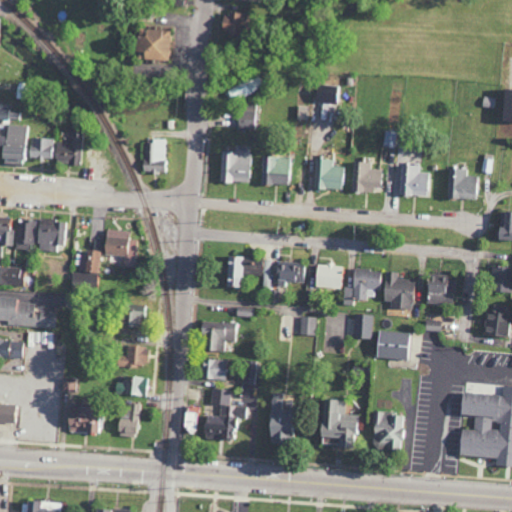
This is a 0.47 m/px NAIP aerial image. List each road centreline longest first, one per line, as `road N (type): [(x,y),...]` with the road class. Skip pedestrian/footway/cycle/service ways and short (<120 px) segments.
road 1 (primary): [(511,498),(0,459)]
road 2 (residential): [(176,469),(206,0)]
road 3 (residential): [(465,331),(474,263),(463,250),(190,228)]
road 4 (residential): [(475,223),(192,200)]
road 5 (residential): [(192,200),(0,182)]
